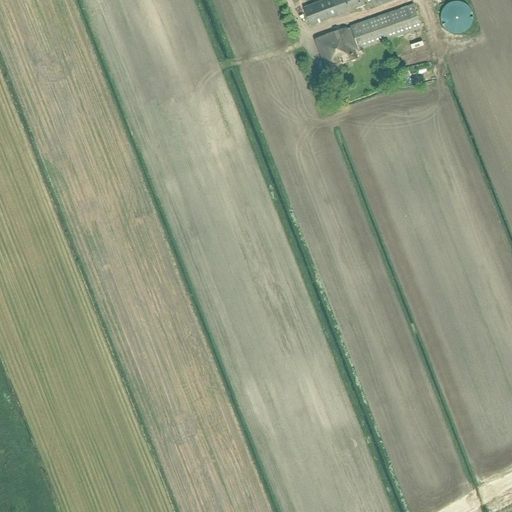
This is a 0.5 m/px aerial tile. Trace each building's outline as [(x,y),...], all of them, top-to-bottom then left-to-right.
[(324,0),(303,8),(310,26),(366,5),(363,0),(324,0)] [(363,0),(366,5),(369,13),(402,0),(363,0)] [(473,14),(470,8),(465,3),(458,0),(450,2),(444,6),(440,12),(440,19),(443,26),(448,31),(455,33),(462,32),(468,28),(472,22),(473,14)] [(316,40),(327,69),(357,58),(354,50),(358,48),(359,50),(422,28),(413,4),(350,26),(351,28),(347,30),(346,28),(316,40)] [(379,280),(365,283),(369,302),(369,305),(375,304),(375,301),(383,299),(379,280)] [(365,283),(354,285),(358,304),(369,302),(365,283)] [(354,285),(340,288),(344,307),(352,305),(353,308),(359,307),(358,304),(354,285)] [(297,303),(287,312),(299,327),(301,329),(306,325),(304,323),(310,317),(297,303)] [(287,312),(278,320),(291,334),(299,327),(287,312)] [(278,320),(268,329),(280,343),(286,338),(288,340),(293,336),(291,334),(278,320)] [(381,330),(363,337),(366,345),(363,346),(365,351),(368,350),(386,343),(381,330)] [(386,343),(368,350),(372,360),(372,361),(390,354),(386,343)] [(372,360),(369,361),(371,367),(374,366),(377,374),(395,367),(390,354),(372,361),(372,360)] [(290,361),(272,368),(277,381),(295,374),(298,373),(295,367),(293,368),(290,361)] [(295,374),(277,381),(281,391),(299,384),(295,374)] [(299,384),(281,391),(286,404),(304,397),(301,390),(304,389),(301,383),(299,384)] [(397,390),(392,392),(399,409),(410,405),(404,391),(399,393),(397,390)] [(388,397),(382,399),(388,413),(399,409),(392,392),(387,394),(388,397)] [(325,399),(325,400),(333,422),(349,416),(340,393),(332,396),(333,399),(326,401),(325,399)] [(410,405),(399,409),(405,426),(411,424),(410,421),(415,419),(410,405)] [(399,409),(388,413),(393,427),(399,425),(400,428),(405,426),(399,409)] [(321,434),(304,444),(310,454),(327,444),(330,443),(327,438),(324,439),(321,434)] [(403,454),(401,455),(402,461),(405,460),(405,459),(424,455),(421,443),(402,448),(403,454)] [(327,444),(310,454),(316,464),(333,454),(327,444)] [(333,454),(316,464),(323,476),(340,466),(336,459),(338,457),(335,452),(333,454)] [(424,455),(405,459),(405,460),(408,470),(408,471),(427,466),(424,455)] [(408,470),(405,471),(406,477),(409,476),(411,484),(430,479),(427,466),(408,471),(408,470)] [(357,475),(341,485),(348,497),(364,487),(365,488),(367,486),(364,481),(361,482),(357,475)] [(364,487),(348,497),(354,507),(370,497),(365,488),(364,487)] [(370,497),(354,507),(356,511),(372,511),(377,509),(373,502),(376,500),(373,495),(370,497)]
